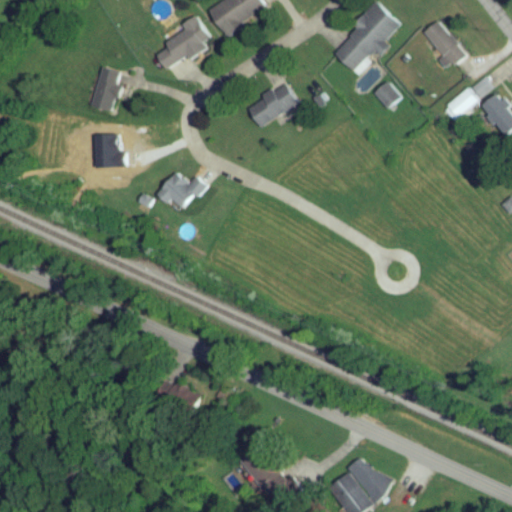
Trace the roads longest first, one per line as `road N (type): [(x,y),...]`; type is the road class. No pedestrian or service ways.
road 1 (secondary): [(511,501),(0,263)]
road 2 (residential): [(346,0),(317,29),(201,106),(188,130),(200,159),(295,206),(399,275)]
